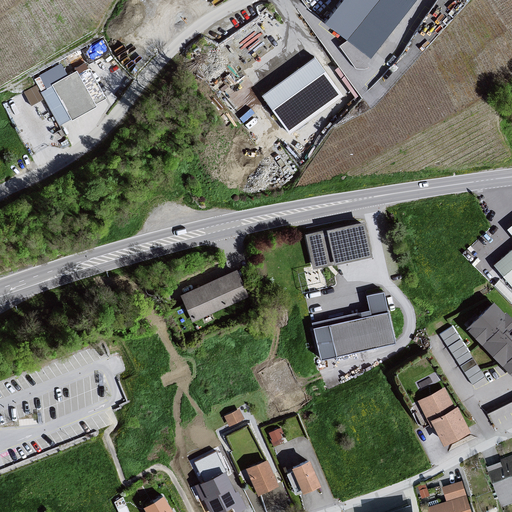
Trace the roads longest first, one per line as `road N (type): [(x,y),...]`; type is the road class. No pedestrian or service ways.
road 1 (tertiary): [(511,176),(223,226),(0,293)]
road 2 (residential): [(246,0),(167,52),(88,143),(0,191)]
road 3 (residential): [(511,433),(326,511)]
